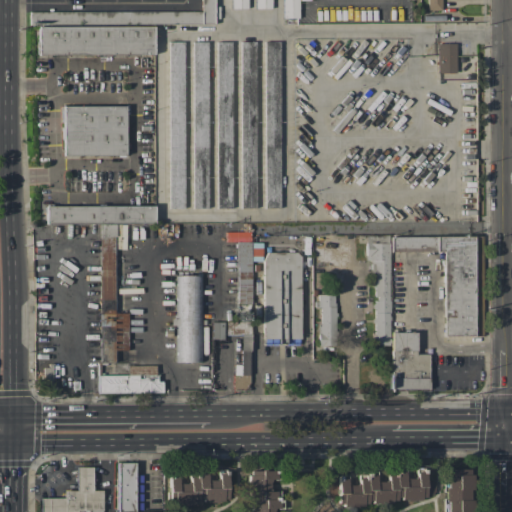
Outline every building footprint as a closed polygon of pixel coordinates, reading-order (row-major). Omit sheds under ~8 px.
[(201,11),(200,0),(213,0),(214,24),(29,25),(29,12),(201,11)] [(246,0),(230,0),(231,9),(247,9),(246,0)] [(253,8),(253,0),(269,0),(269,8),(253,8)] [(296,0),(281,0),(281,18),(297,18),(296,0)] [(440,0),(426,0),(427,10),(440,10),(440,0)] [(152,55),(36,55),(36,26),(152,26),(152,55)] [(168,208),(168,41),(182,41),(183,208),(168,208)] [(207,41),(207,208),(192,208),(192,41),(207,41)] [(216,208),(216,41),(230,41),(231,208),(216,208)] [(239,41),(254,41),(255,208),(240,208),(239,41)] [(264,208),(263,41),(278,41),(278,208),(264,208)] [(455,43),(455,73),(436,73),(436,43),(455,43)] [(124,156),(62,156),(62,139),(60,139),(60,126),(62,126),(62,122),(60,122),(60,110),(62,110),(62,105),(124,105),(124,156)] [(114,224),(98,223),(45,224),(45,213),(43,213),(43,207),(45,207),(45,205),(153,205),(153,224),(114,224)] [(98,225),(114,225),(115,313),(127,313),(127,350),(114,350),(114,362),(99,362),(98,225)] [(388,345),(373,345),(373,322),(371,322),(371,318),(373,318),(373,300),(376,300),(377,297),(373,297),(373,260),(365,260),(365,234),(388,234),(388,243),(388,300),(389,300),(389,313),(388,313),(388,316),(389,316),(389,320),(388,320),(388,338),(389,338),(389,342),(388,342),(388,345)] [(442,336),(442,251),(391,252),(391,236),(482,236),(482,336),(442,336)] [(250,303),(234,303),(234,241),(250,241),(250,303)] [(299,256),(299,338),(262,338),(262,259),(266,251),(295,251),(299,256)] [(200,275),(201,319),(204,319),(204,324),(201,324),(201,362),(175,362),(175,325),(170,325),(170,318),(175,318),(175,275),(200,275)] [(317,294),(333,294),(333,302),(334,302),(334,313),(335,313),(335,317),(334,317),(334,345),(317,345),(317,326),(320,326),(319,307),(317,307),(317,294)] [(248,388),(231,388),(232,374),(232,364),(240,364),(240,335),(225,335),(225,321),(250,321),(250,351),(248,351),(248,388)] [(222,322),(222,339),(216,339),(216,338),(211,338),(211,322),(222,322)] [(390,332),(415,332),(415,354),(427,353),(427,388),(390,389),(390,332)] [(96,393),(96,375),(126,375),(126,365),(154,365),(155,375),(156,375),(156,381),(161,381),(161,392),(96,393)] [(116,511),(116,462),(134,462),(134,511),(116,511)] [(91,467),(91,490),(101,490),(101,511),(39,511),(39,498),(62,497),(62,490),(74,490),(74,467),(91,467)] [(337,503),(337,474),(347,474),(347,483),(348,483),(348,484),(355,484),(355,483),(357,483),(357,474),(366,474),(366,471),(375,471),(375,480),(377,480),(377,481),(384,481),(384,480),(386,480),(386,474),(395,474),(395,471),(404,471),(404,477),(406,477),(406,478),(413,478),(413,477),(415,477),(415,468),(424,468),(424,481),(433,481),(433,494),(424,494),(424,497),(420,497),(420,499),(414,499),(414,500),(405,500),(405,499),(399,499),(399,497),(396,497),(396,500),(391,500),(391,503),(370,503),(370,501),(367,501),(367,504),(362,504),(362,506),(342,506),(342,503),(337,503)] [(447,511),(447,501),(444,501),(444,488),(446,488),(446,469),(469,469),(469,474),(471,474),(471,511),(447,511)] [(227,470),(227,488),(226,488),(226,499),(222,499),(222,501),(216,501),(216,502),(207,502),(207,501),(202,501),(202,498),(198,499),(198,502),(193,502),(193,504),(168,504),(168,473),(178,473),(178,482),(179,482),(180,483),(186,483),(186,482),(189,482),(188,476),(197,476),(197,473),(206,473),(206,479),(208,479),(208,480),(215,480),(215,479),(218,479),(217,470),(227,470)] [(251,511),(251,504),(253,504),(253,500),(251,500),(250,495),(247,495),(247,475),(249,475),(249,470),(276,470),(276,479),(270,479),(270,482),(269,482),(269,488),(270,488),(270,490),(279,490),(279,499),(282,499),(282,509),(276,509),(276,508),(273,508),(273,511),(272,511),(251,511)]
